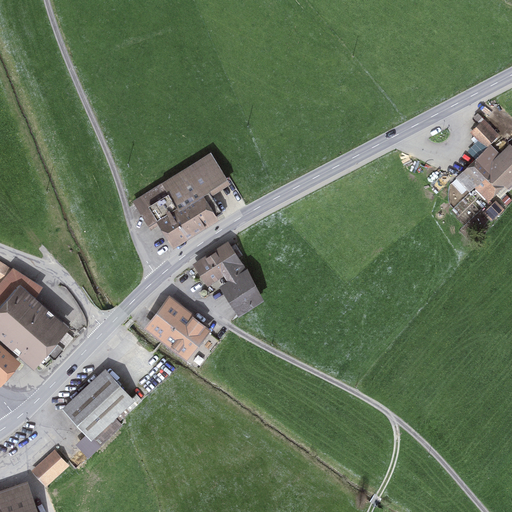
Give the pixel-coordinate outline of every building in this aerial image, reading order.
[(498,134),(484,119),(470,131),(485,146),(498,134)] [(499,151),(490,143),(456,177),(469,190),(474,185),(488,199),(504,184),(507,187),(511,182),(511,142),(509,140),(499,151)] [(207,191),(225,179),(210,153),(137,200),(142,213),(150,225),(160,219),(174,241),(221,212),(207,191)] [(504,207),(495,199),(482,212),(491,221),(504,207)] [(235,244),(229,248),(237,259),(242,255),(235,244)] [(224,288),(238,311),(258,298),(243,269),(227,245),(197,265),(208,281),(224,271),(232,283),(224,288)] [(38,288),(0,262),(0,279),(4,282),(0,287),(0,330),(33,359),(43,348),(54,359),(62,349),(51,339),(60,328),(30,301),(38,288)] [(204,330),(168,303),(149,327),(185,355),(204,330)] [(0,377),(13,363),(0,351),(0,377)] [(114,415),(131,400),(105,371),(65,408),(91,436),(79,447),(87,456),(122,424),(114,415)] [(46,482),(65,464),(54,452),(35,470),(46,482)] [(0,511),(33,511),(26,492),(0,500),(0,511)]
